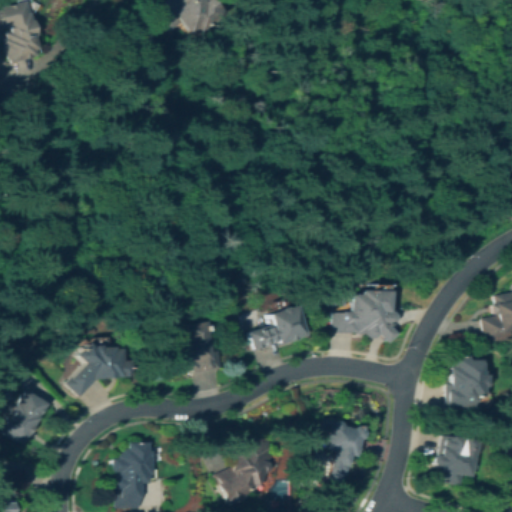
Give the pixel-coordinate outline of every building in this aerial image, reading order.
[(0,5),(20,0),(25,0),(35,33),(34,33),(37,46),(34,47),(36,53),(9,61),(8,56),(6,57),(2,42),(4,42),(2,37),(6,36),(4,31),(9,29),(8,24),(0,27),(0,5)] [(162,0),(214,0),(208,6),(215,14),(203,26),(201,23),(191,32),(181,21),(169,32),(151,12),(158,4),(162,0)] [(8,110),(1,108),(6,93),(12,95),(8,110)] [(511,158),(511,198),(507,188),(508,187),(501,177),(505,174),(500,166),(511,158)] [(385,285),(385,291),(386,291),(386,311),(391,315),(391,321),(386,325),(383,325),(392,334),(382,343),(374,334),(370,338),(364,338),(360,334),(327,332),(327,312),(336,312),(336,311),(344,311),(345,294),(355,294),(355,290),(367,290),(367,284),(385,285)] [(510,290),(511,299),(511,298),(511,328),(509,329),(510,337),(481,343),(475,318),(487,315),(485,304),(488,303),(487,295),(510,290)] [(340,295),(340,305),(329,305),(329,295),(340,295)] [(289,304),(300,334),(290,338),(283,341),(282,340),(273,342),(259,347),(258,346),(249,349),(243,331),(266,323),(263,313),(274,309),(274,308),(279,306),(280,307),(289,304)] [(199,320),(204,351),(211,350),(214,367),(188,371),(188,369),(178,370),(178,368),(167,370),(167,368),(164,368),(162,353),(167,352),(164,338),(173,336),(172,331),(180,330),(179,324),(199,320)] [(83,342),(88,346),(89,345),(94,345),(97,347),(108,347),(108,348),(117,348),(117,360),(125,360),(126,376),(93,378),(76,397),(61,384),(80,363),(71,355),(83,342)] [(473,359),(473,370),(476,370),(476,374),(479,374),(479,386),(475,386),(476,397),(469,397),(469,410),(439,410),(439,382),(443,382),(442,367),(447,367),(446,356),(462,355),(461,360),(473,359)] [(33,417),(16,444),(0,434),(0,402),(12,401),(19,390),(40,403),(31,416),(33,417)] [(336,426),(345,428),(350,425),(354,426),(357,432),(356,438),(353,440),(348,457),(345,456),(340,475),(338,475),(336,483),(320,478),(323,470),(321,470),(326,451),(316,448),(323,423),(328,420),(333,421),(336,426)] [(261,440),(258,453),(261,454),(259,461),(261,466),(259,470),(256,472),(249,486),(244,484),(242,491),(236,494),(237,496),(219,504),(206,475),(225,466),(230,446),(235,448),(232,442),(241,437),(244,444),(247,435),(261,440)] [(468,450),(466,461),(468,462),(470,465),(469,469),(466,471),(464,470),(463,476),(456,475),(454,485),(431,481),(431,479),(430,476),(430,472),(433,470),(434,466),(430,465),(427,461),(428,457),(431,455),(435,456),(435,454),(434,454),(436,447),(433,447),(436,435),(466,440),(464,449),(468,450)] [(141,442),(141,451),(145,451),(145,474),(141,474),(142,483),(135,483),(135,498),(134,498),(134,508),(110,508),(109,472),(107,472),(106,470),(106,458),(113,458),(113,455),(120,448),(122,448),(122,442),(141,442)] [(511,452),(511,484),(510,483),(509,480),(497,473),(498,470),(492,466),(502,449),(511,454),(511,452)]
